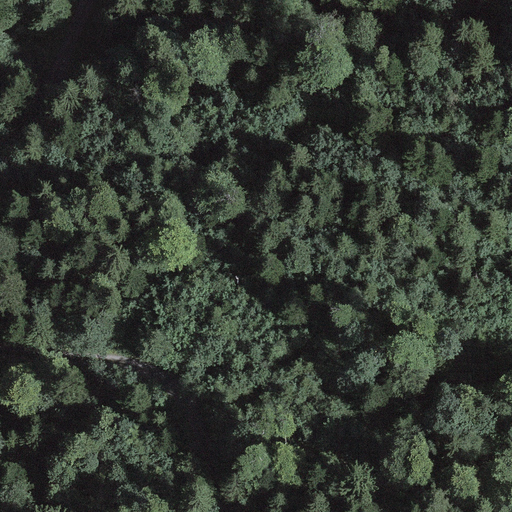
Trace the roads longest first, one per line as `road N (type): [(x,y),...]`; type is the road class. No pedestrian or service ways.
road 1 (track): [(0,349),(91,357),(161,378),(197,423),(227,511)]
road 2 (track): [(96,0),(43,98),(0,152)]
